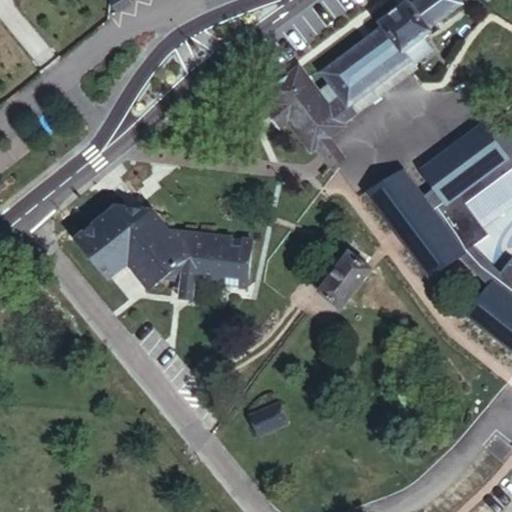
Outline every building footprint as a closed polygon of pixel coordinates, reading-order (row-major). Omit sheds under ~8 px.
[(429,29),(468,0),(419,0),(410,7),(406,2),(381,20),(385,25),(323,70),(332,80),(358,114),(417,69),(414,63),(431,50),(424,38),(431,33),(429,29)] [(511,31),(485,15),(467,42),(511,70),(511,31)] [(340,123),(353,128),(363,120),(358,114),(332,80),(323,87),(302,62),(298,66),(340,123)] [(344,135),(353,128),(340,123),(298,66),(289,73),(334,129),(344,135)] [(334,129),(289,73),(267,89),(277,101),(265,110),(282,132),(294,124),(317,155),(327,148),(339,138),(344,135),(334,129)] [(339,138),(327,148),(342,167),(352,154),(339,138)] [(511,178),(511,164),(472,147),(464,165),(509,186),(511,178)] [(382,182),(366,174),(356,190),(374,199),(382,182)] [(382,182),(374,199),(427,226),(435,208),(382,182)] [(139,229),(122,209),(81,242),(114,283),(135,268),(155,293),(168,283),(249,292),(256,245),(175,233),(160,215),(139,229)] [(160,215),(122,209),(139,229),(160,215)] [(371,268),(350,251),(318,294),(341,312),(371,268)] [(281,406),(255,420),(264,438),(291,424),(281,406)]
